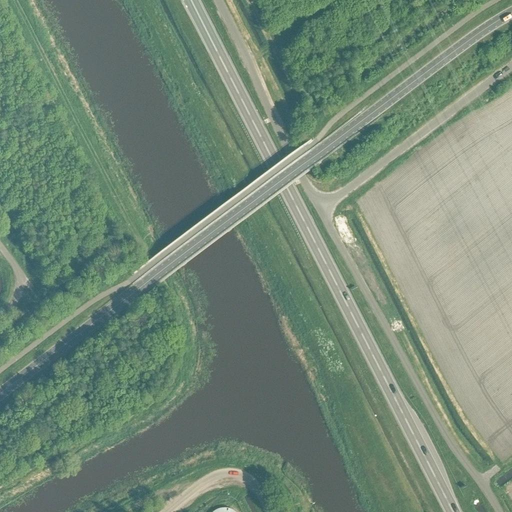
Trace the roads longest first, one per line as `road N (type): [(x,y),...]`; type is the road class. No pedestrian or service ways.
road 1 (tertiary): [(0,394),(511,12)]
road 2 (trunk): [(454,511),(193,0)]
road 3 (unclassified): [(498,511),(436,419),(320,210)]
road 4 (unclassified): [(320,210),(511,67)]
road 5 (unclassified): [(320,210),(217,0)]
road 6 (unclassified): [(270,511),(252,484),(233,474),(212,478),(168,511)]
